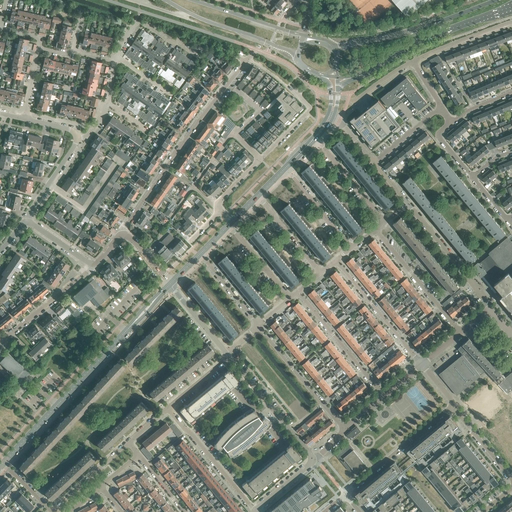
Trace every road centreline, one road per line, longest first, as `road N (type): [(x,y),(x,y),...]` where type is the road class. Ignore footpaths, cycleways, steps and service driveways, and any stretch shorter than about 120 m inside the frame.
road 1 (secondary): [(5,460),(169,284)]
road 2 (residential): [(124,234),(251,55)]
road 3 (residential): [(218,211),(215,205),(310,110),(290,86)]
road 4 (secondary): [(359,76),(405,47),(511,8)]
road 5 (secondary): [(495,0),(335,48)]
road 6 (secondary): [(162,0),(299,58)]
road 7 (residential): [(346,496),(451,408)]
road 8 (residential): [(257,326),(345,430)]
road 9 (residential): [(300,290),(385,396)]
road 10 (residential): [(459,334),(373,230)]
road 11 (residential): [(255,510),(167,408)]
road 12 (residential): [(421,364),(336,260)]
road 13 (residential): [(490,307),(407,203)]
road 14 (residential): [(312,459),(230,356)]
road 15 (residential): [(0,342),(94,263)]
road 16 (secondary): [(304,35),(189,0)]
